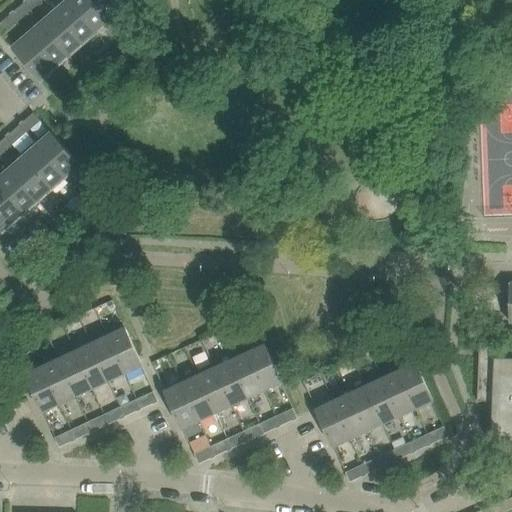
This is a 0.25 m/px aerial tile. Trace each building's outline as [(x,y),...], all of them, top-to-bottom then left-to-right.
[(69,0),(66,0),(54,11),(83,44),(97,32),(69,0)] [(93,0),(69,0),(97,32),(111,19),(93,0)] [(93,0),(111,19),(124,8),(125,7),(118,0),(93,0)] [(31,10),(24,2),(14,11),(21,18),(31,10)] [(54,11),(40,23),(69,56),(83,44),(54,11)] [(17,22),(11,14),(1,23),(8,30),(17,22)] [(40,23),(26,35),(55,68),(69,56),(40,23)] [(14,46),(12,47),(41,80),(42,79),(55,68),(26,35),(14,46)] [(40,120),(34,112),(24,121),(30,129),(40,120)] [(27,132),(20,124),(10,133),(17,140),(27,132)] [(51,132),(37,143),(66,176),(79,165),(80,164),(66,148),(51,131),(51,132)] [(13,144),(7,136),(0,141),(0,148),(3,152),(13,144)] [(37,143),(23,156),(52,189),(66,176),(37,143)] [(23,156),(9,168),(38,201),(52,189),(23,156)] [(9,168),(0,176),(0,185),(24,213),(38,201),(9,168)] [(0,185),(0,213),(10,225),(24,213),(0,185)] [(0,234),(10,225),(0,213),(0,234)] [(108,334),(126,372),(142,365),(143,364),(139,355),(125,326),(125,327),(108,334)] [(498,327),(473,327),(473,339),(498,339),(498,327)] [(92,342),(110,380),(126,372),(108,334),(92,342)] [(75,350),(93,388),(110,380),(92,342),(75,350)] [(263,344),(248,351),(266,389),(281,382),(282,381),(265,343),(263,344)] [(479,357),(478,400),(493,401),(493,402),(493,410),(492,442),(497,442),(511,442),(511,345),(490,345),(480,344),(480,348),(479,357)] [(59,358),(76,396),(93,388),(75,350),(59,358)] [(248,351),(231,359),(249,397),(266,389),(248,351)] [(42,365),(60,403),(76,396),(59,358),(42,365)] [(231,359),(215,367),(232,404),(249,397),(231,359)] [(414,362),(399,369),(417,407),(432,400),(433,399),(418,366),(416,361),(414,362)] [(32,388),(43,411),(60,403),(42,365),(25,373),(30,384),(32,388)] [(215,367),(198,374),(216,412),(232,404),(215,367)] [(399,369),(382,377),(400,415),(417,407),(399,369)] [(198,374),(181,382),(199,420),(216,412),(198,374)] [(382,377),(366,385),(384,423),(400,415),(382,377)] [(165,390),(182,428),(199,420),(181,382),(165,390)] [(366,385),(349,392),(367,430),(384,423),(366,385)] [(349,392),(333,400),(350,438),(367,430),(349,392)] [(137,399),(141,408),(153,403),(149,393),(137,399)] [(350,438),(333,400),(316,408),(334,446),(350,438)] [(125,416),(137,410),(132,401),(121,407),(125,416)] [(109,423),(120,418),(116,409),(104,414),(109,423)] [(276,416),(281,425),(292,419),(288,410),(276,416)] [(92,431),(104,425),(100,416),(88,422),(92,431)] [(264,432),(276,427),(272,418),(260,423),(264,432)] [(76,438),(88,433),(83,424),(72,429),(76,438)] [(248,440),(260,435),(255,425),(244,431),(248,440)] [(427,434),(432,443),(443,437),(439,428),(427,434)] [(60,446),(71,441),(67,431),(55,437),(60,446)] [(232,448),(243,442),(239,433),(227,438),(232,448)] [(415,450),(427,445),(423,436),(411,441),(415,450)] [(215,455),(227,450),(223,441),(211,446),(215,455)] [(399,458),(411,453),(407,444),(395,449),(399,458)] [(199,463),(211,457),(207,448),(195,454),(199,463)] [(383,466),(395,460),(390,451),(379,457),(383,466)] [(367,473),(378,468),(374,459),(362,464),(367,473)] [(350,481),(362,476),(358,466),(346,472),(350,481)] [(511,511),(511,500),(511,497),(500,502),(504,511),(511,511)] [(504,511),(500,502),(489,507),(491,511),(504,511)]
